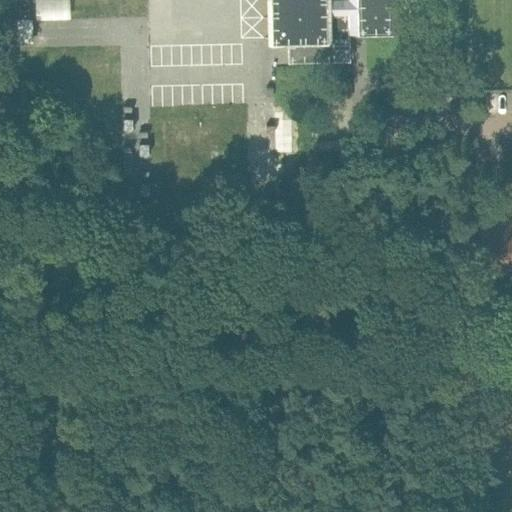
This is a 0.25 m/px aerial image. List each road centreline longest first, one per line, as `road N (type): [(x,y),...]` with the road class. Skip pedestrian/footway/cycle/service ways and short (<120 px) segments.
road 1 (unclassified): [(54,511),(55,448),(64,424),(85,396),(131,362),(213,346),(511,340)]
road 2 (unclassified): [(442,123),(439,0)]
